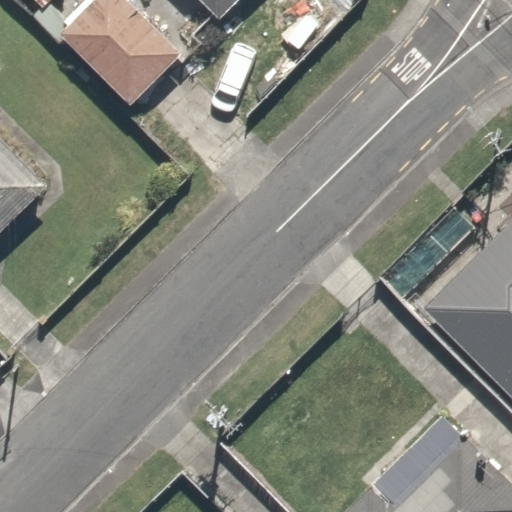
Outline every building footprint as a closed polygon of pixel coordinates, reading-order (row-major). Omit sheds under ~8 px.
[(29,0),(37,7),(26,19),(121,104),(178,41),(132,0),(74,0),(74,1),(72,0),(29,0)] [(201,0),(228,25),(252,0),(201,0)] [(0,244),(60,184),(0,125),(0,80),(9,72),(0,62),(0,244)] [(511,201),(411,304),(511,403),(511,201)] [(511,511),(511,491),(460,440),(396,505),(370,480),(338,511),(511,511)]
